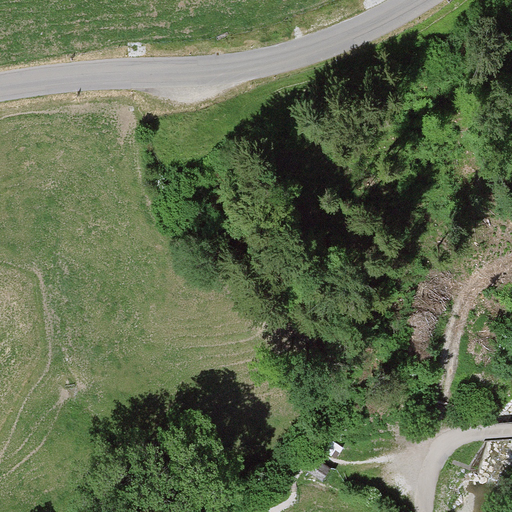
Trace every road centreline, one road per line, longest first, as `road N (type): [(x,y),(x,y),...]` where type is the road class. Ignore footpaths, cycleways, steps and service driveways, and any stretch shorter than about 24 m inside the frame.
road 1 (tertiary): [(0,91),(285,63),(410,0)]
road 2 (residential): [(423,511),(443,443),(511,430)]
